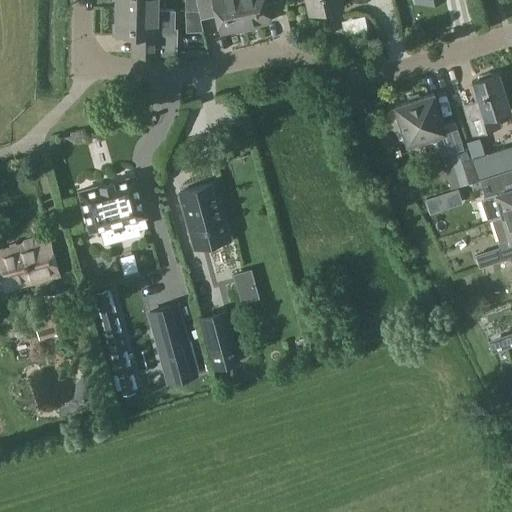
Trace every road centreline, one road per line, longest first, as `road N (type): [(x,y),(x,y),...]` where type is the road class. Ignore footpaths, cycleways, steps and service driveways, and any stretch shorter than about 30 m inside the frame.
road 1 (residential): [(92,65),(191,72),(263,60),(355,74),(400,70),(511,36)]
road 2 (residential): [(92,65),(36,141),(0,158)]
